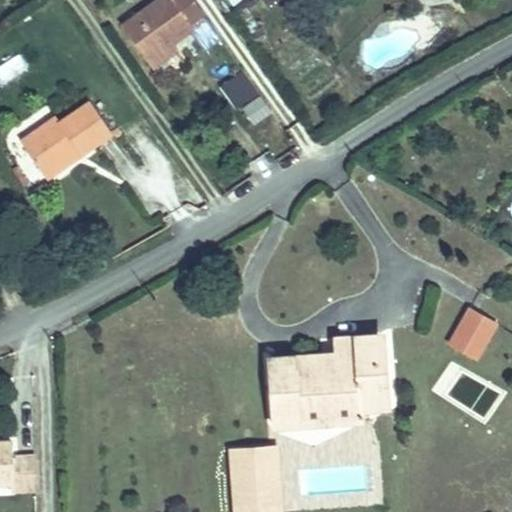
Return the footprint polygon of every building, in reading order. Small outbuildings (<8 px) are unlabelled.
[(192,0),(159,0),(125,25),(150,60),(176,42),(192,30),(204,48),(219,37),(192,0)] [(156,69),(182,50),(176,42),(150,60),(156,69)] [(0,62),(0,84),(31,70),(22,52),(0,62)] [(258,158),(288,142),(248,69),(218,85),(258,158)] [(55,118),(21,142),(43,173),(77,150),(81,156),(113,134),(91,102),(59,124),(55,118)] [(47,179),(81,156),(77,150),(43,173),(47,179)] [(475,359),(496,323),(471,308),(450,345),(475,359)] [(296,357),(270,359),(276,431),(301,429),(300,413),(390,406),(387,363),(381,364),(379,336),(336,339),(338,360),(297,363),(296,357)] [(0,484),(14,484),(14,491),(36,490),(34,457),(14,458),(13,443),(0,443),(0,484)] [(280,511),(277,448),(233,451),(236,511),(280,511)]
